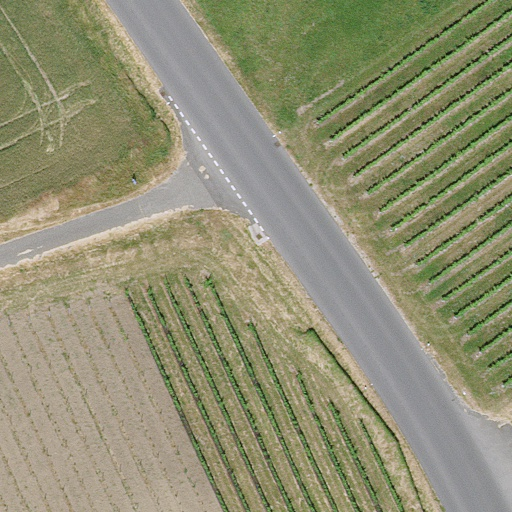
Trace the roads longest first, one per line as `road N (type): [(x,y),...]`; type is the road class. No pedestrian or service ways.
road 1 (tertiary): [(142,0),(370,332),(477,511)]
road 2 (track): [(0,261),(254,162)]
